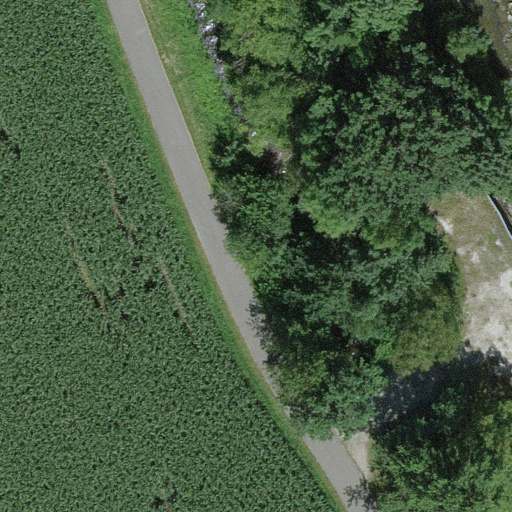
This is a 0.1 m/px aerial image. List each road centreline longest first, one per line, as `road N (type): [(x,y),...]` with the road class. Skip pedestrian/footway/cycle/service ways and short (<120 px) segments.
road 1 (track): [(123,0),(228,291),(361,511)]
road 2 (track): [(317,436),(511,348)]
